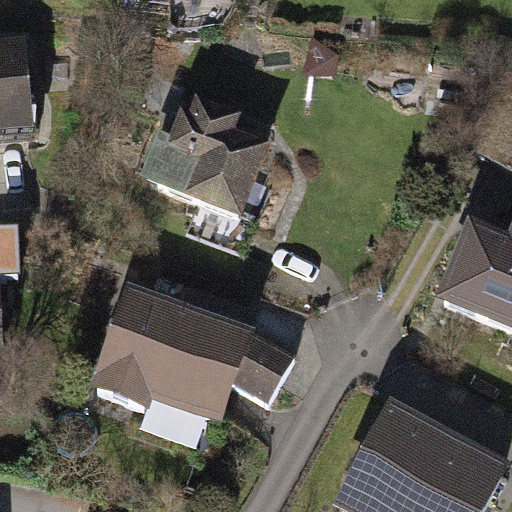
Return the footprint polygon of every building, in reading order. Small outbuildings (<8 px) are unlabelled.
[(26,50),(0,52),(0,149),(33,147),(26,50)] [(251,129),(172,106),(143,203),(186,216),(178,240),(254,262),(284,163),(244,151),(251,129)] [(468,238),(438,317),(511,344),(511,240),(507,253),(468,238)] [(122,313),(78,425),(119,441),(129,418),(206,448),(222,407),(256,420),(275,373),(122,313)] [(390,416),(337,511),(484,511),(503,479),(390,416)]
